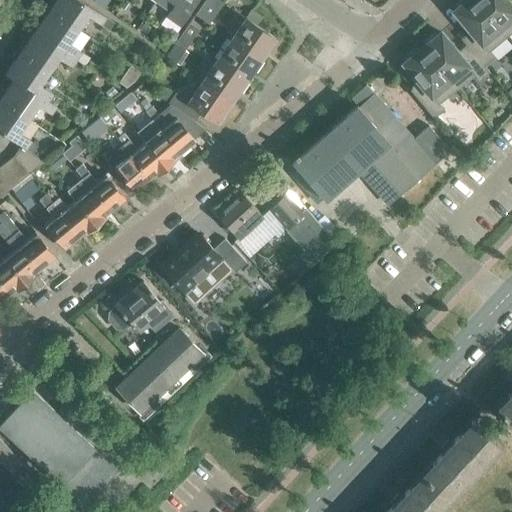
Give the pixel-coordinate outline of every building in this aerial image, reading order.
[(51,7),(49,9),(79,29),(88,16),(101,24),(108,29),(113,22),(81,0),(55,0),(55,1),(52,0),(51,0),(48,5),(51,7)] [(156,0),(156,1),(169,11),(166,16),(181,26),(198,0),(156,0)] [(205,21),(219,0),(204,0),(195,14),(205,21)] [(466,44),(484,66),(494,57),(489,51),(507,36),(476,0),(460,0),(454,5),(457,8),(454,11),(470,30),(461,38),(466,44)] [(511,0),(476,0),(507,36),(511,31),(511,0)] [(87,35),(79,29),(49,9),(48,11),(45,9),(41,15),(44,17),(35,30),(77,59),(83,64),(88,57),(81,52),(82,52),(78,49),(87,35)] [(246,17),(257,24),(261,18),(251,10),(246,17)] [(275,38),(246,18),(231,39),(261,59),(275,38)] [(181,34),(191,41),(197,33),(187,26),(181,34)] [(72,66),(77,59),(35,30),(26,43),(23,42),(19,47),(22,49),(20,51),(50,71),(59,58),(72,66)] [(466,44),(457,52),(441,32),(437,35),(435,32),(423,42),(425,45),(422,48),(456,89),(474,74),(479,80),(489,72),(484,66),(466,44)] [(185,49),(191,41),(181,34),(175,43),(185,49)] [(246,80),(261,59),(231,39),(217,60),(246,80)] [(439,103),(456,89),(422,48),(419,50),(416,47),(404,57),(407,60),(404,63),(420,82),(411,90),(434,118),(444,109),(439,103)] [(5,73),(14,78),(48,101),(53,94),(40,85),(50,71),(20,51),(19,53),(16,51),(12,57),(14,59),(5,73)] [(246,80),(217,60),(203,80),(232,101),(246,80)] [(126,88),(133,82),(138,75),(129,69),(119,83),(126,88)] [(14,78),(5,90),(2,89),(0,91),(0,95),(1,97),(0,98),(0,99),(29,119),(38,105),(51,114),(56,106),(48,101),(14,78)] [(203,80),(188,101),(188,102),(201,111),(217,122),(232,101),(203,80)] [(398,81),(381,95),(413,132),(430,117),(398,81)] [(112,87),(106,93),(110,98),(116,92),(112,87)] [(194,120),(201,111),(188,102),(188,101),(175,92),(168,102),(194,120)] [(296,157),(291,161),(326,199),(371,159),(373,163),(371,164),(379,174),(381,172),(400,194),(450,150),(428,125),(413,138),(373,93),(358,106),(356,104),(298,155),(297,153),(294,155),(296,157)] [(145,110),(150,106),(144,98),(139,102),(145,110)] [(19,133),(29,119),(0,99),(0,130),(21,145),(27,149),(32,152),(37,145),(19,133)] [(145,110),(159,128),(180,153),(196,141),(175,116),(166,123),(151,105),(145,110)] [(105,123),(116,114),(111,108),(100,117),(105,123)] [(180,153),(159,128),(145,110),(139,116),(153,134),(145,141),(166,167),(176,160),(174,158),(180,153)] [(124,133),(118,138),(123,144),(129,139),(124,133)] [(72,144),(63,152),(69,160),(86,145),(80,138),(77,134),(69,141),(72,144)] [(123,144),(150,178),(156,173),(157,175),(166,167),(145,141),(136,148),(129,139),(123,144)] [(135,191),(150,178),(123,144),(116,150),(124,159),(114,166),(135,191)] [(27,149),(21,145),(14,155),(29,174),(45,161),(32,152),(27,149)] [(68,160),(67,159),(62,153),(47,164),(53,171),(68,160)] [(19,181),(29,174),(14,155),(4,163),(19,181)] [(0,166),(0,177),(10,189),(19,181),(4,163),(0,166)] [(82,163),(75,169),(83,177),(110,211),(125,199),(105,174),(96,181),(82,163)] [(0,196),(10,189),(0,177),(0,196)] [(105,218),(104,216),(110,211),(83,177),(68,190),(75,199),(96,225),(105,218)] [(22,187),(14,193),(22,203),(29,197),(22,187)] [(269,210),(263,216),(240,191),(217,213),(239,238),(235,242),(249,257),(283,225),(277,219),(274,223),(271,220),(274,216),(269,210)] [(269,210),(274,216),(271,220),(274,223),(277,219),(283,225),(285,228),(303,211),(285,192),(269,210)] [(64,249),(80,236),(52,203),(45,194),(38,200),(53,217),(44,224),(64,249)] [(86,231),(87,233),(96,225),(75,199),(66,206),(59,197),(52,203),(80,236),(86,231)] [(303,211),(285,228),(304,248),(299,253),(309,265),(335,241),(305,209),(303,211)] [(3,212),(0,214),(0,220),(40,269),(55,256),(35,232),(26,239),(3,212)] [(5,257),(26,283),(35,275),(34,274),(40,269),(2,223),(0,224),(0,234),(13,250),(5,257)] [(199,233),(162,267),(184,291),(195,303),(231,269),(234,272),(246,262),(224,238),(213,248),(199,233)] [(0,260),(0,282),(9,294),(15,289),(17,291),(26,283),(5,257),(0,260)] [(259,265),(249,274),(267,293),(277,284),(259,265)] [(143,280),(132,289),(114,304),(116,306),(109,312),(108,319),(118,331),(125,332),(133,326),(134,328),(145,319),(154,331),(174,315),(161,299),(159,301),(159,300),(143,280)] [(0,301),(9,294),(0,282),(0,301)] [(180,328),(159,348),(117,388),(139,410),(201,351),(180,328)] [(32,389),(0,423),(0,427),(60,484),(58,486),(82,508),(130,456),(69,400),(57,412),(32,389)] [(497,406),(511,421),(511,391),(498,405),(497,405),(498,406),(497,406)] [(500,445),(472,419),(472,420),(471,419),(470,420),(471,420),(450,442),(448,440),(447,439),(440,448),(441,448),(443,450),(422,473),(450,499),(500,445)] [(0,463),(17,482),(27,492),(41,482),(0,438),(0,463)] [(393,504),(385,511),(437,511),(450,499),(422,473),(400,496),(398,494),(397,493),(389,502),(390,502),(393,504)] [(17,499),(13,492),(7,492),(4,494),(11,503),(17,499)] [(0,511),(11,503),(4,494),(3,493),(0,494),(0,511)]
